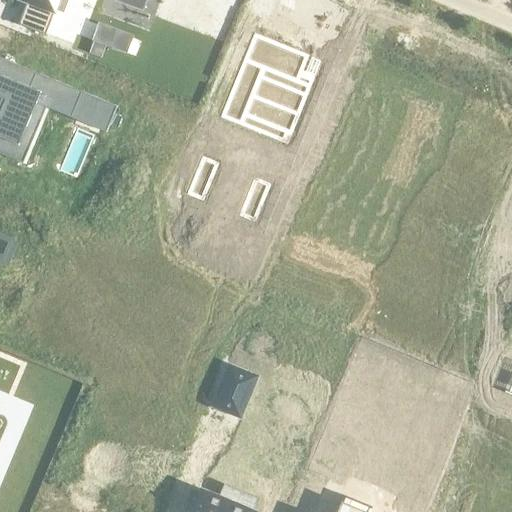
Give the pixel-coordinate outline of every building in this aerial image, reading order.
[(22,0),(28,2),(19,25),(46,35),(56,9),(64,12),(67,0),(22,0)] [(309,56),(256,34),(245,61),(264,68),(261,76),(260,76),(250,100),(292,118),(288,126),(293,129),(315,77),(310,75),(308,78),(302,75),(309,56)] [(126,35),(120,51),(136,57),(142,41),(126,35)] [(94,41),(90,53),(102,58),(107,46),(94,41)] [(0,137),(22,146),(39,104),(76,120),(86,93),(0,57),(0,137)] [(389,89),(366,80),(347,125),(389,142),(377,173),(400,183),(407,166),(406,166),(405,166),(399,164),(408,143),(414,146),(415,147),(429,114),(386,96),(389,89)] [(114,114),(110,124),(118,127),(122,117),(114,114)] [(475,129),(437,222),(468,235),(481,205),(511,217),(511,139),(507,137),(505,141),(475,129)] [(257,164),(249,183),(268,191),(275,172),(257,164)] [(0,260),(5,263),(14,240),(0,234),(0,260)] [(230,365),(212,407),(241,419),(258,377),(230,365)] [(96,415),(70,477),(97,488),(101,479),(114,485),(110,494),(137,505),(178,406),(148,394),(142,409),(149,412),(132,454),(110,445),(119,424),(96,415)] [(255,511),(238,505),(243,493),(226,486),(221,498),(202,490),(192,511),(255,511)] [(370,511),(372,507),(345,496),(337,511),(370,511)]
